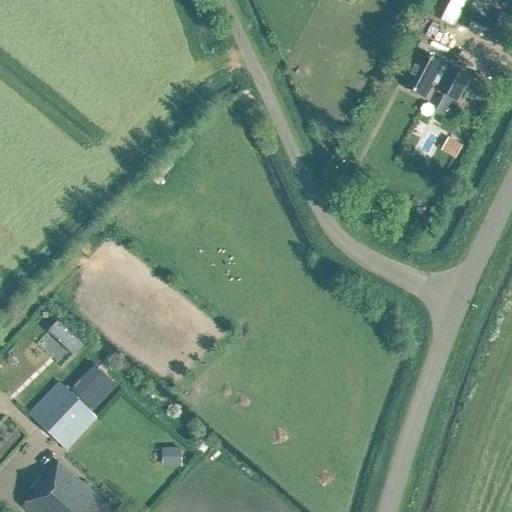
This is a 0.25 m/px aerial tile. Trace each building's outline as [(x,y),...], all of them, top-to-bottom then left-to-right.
[(459,0),(427,0),(423,8),(448,22),(459,0)] [(500,8),(483,0),(476,0),(470,11),(492,23),(500,8)] [(511,19),(503,14),(494,31),(511,41),(511,19)] [(420,38),(410,33),(405,43),(416,48),(420,38)] [(447,68),(441,64),(441,63),(419,51),(401,85),(424,97),(431,84),(437,87),(436,90),(456,100),(468,77),(448,67),(447,68)] [(440,151),(455,160),(462,148),(447,139),(440,151)] [(72,355),(82,345),(56,321),(47,331),(72,355)] [(66,450),(97,418),(59,383),(29,413),(66,450)] [(157,467),(177,467),(177,448),(157,447),(157,467)] [(109,511),(95,499),(97,497),(57,461),(31,491),(33,493),(22,505),(29,511),(109,511)]
